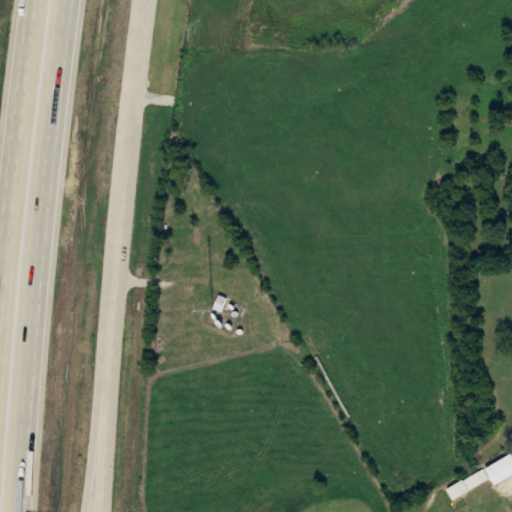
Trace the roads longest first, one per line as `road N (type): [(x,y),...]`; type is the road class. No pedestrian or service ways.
road 1 (motorway): [(19,511),(67,0)]
road 2 (tertiary): [(105,511),(117,286),(146,0)]
road 3 (motorway): [(36,0),(0,361)]
road 4 (motorway): [(87,511),(117,286)]
